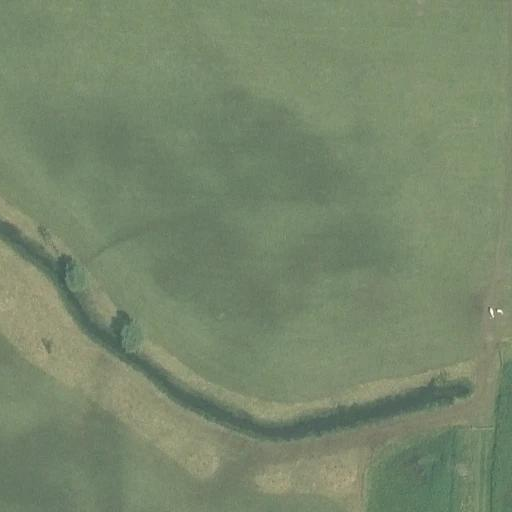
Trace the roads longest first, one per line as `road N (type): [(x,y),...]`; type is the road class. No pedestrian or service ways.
road 1 (track): [(511,93),(489,352)]
road 2 (track): [(479,511),(489,352),(511,347)]
